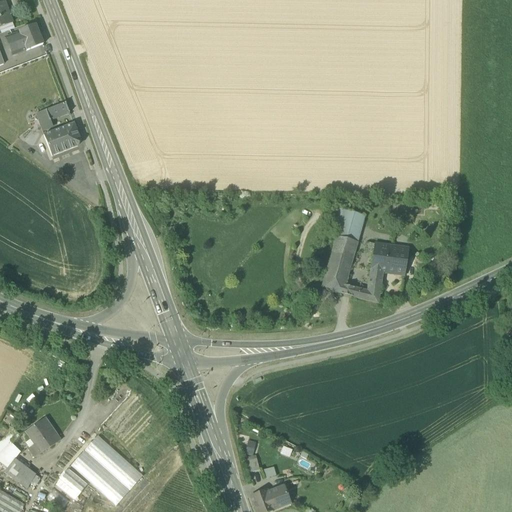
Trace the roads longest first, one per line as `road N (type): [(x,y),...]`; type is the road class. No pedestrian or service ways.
road 1 (secondary): [(120,189),(48,0)]
road 2 (tertiary): [(511,270),(390,325),(324,343)]
road 3 (secondary): [(120,189),(131,279),(120,303),(79,326)]
road 4 (secondary): [(176,341),(120,189)]
road 5 (tertiary): [(324,343),(176,341)]
road 6 (tertiary): [(47,321),(185,364)]
road 7 (secondary): [(222,468),(219,403),(229,380),(254,359)]
